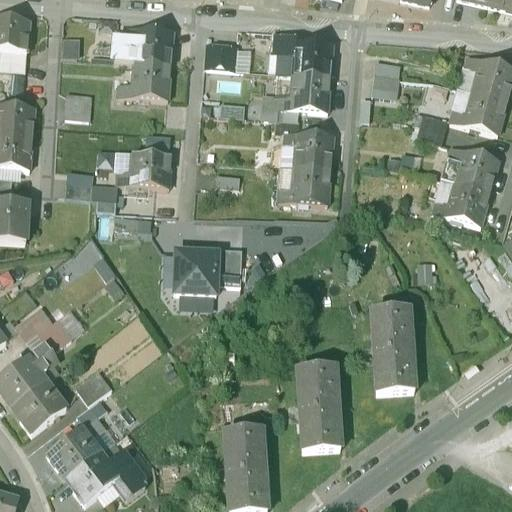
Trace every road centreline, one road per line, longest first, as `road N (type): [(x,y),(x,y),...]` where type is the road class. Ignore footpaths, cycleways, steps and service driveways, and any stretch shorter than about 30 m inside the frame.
road 1 (tertiary): [(341,511),(511,385)]
road 2 (residential): [(202,19),(186,220)]
road 3 (residential): [(354,33),(345,225)]
road 4 (residential): [(52,10),(45,193)]
road 5 (residential): [(511,47),(354,33)]
road 6 (residential): [(354,33),(202,19)]
road 7 (residential): [(202,19),(52,10)]
